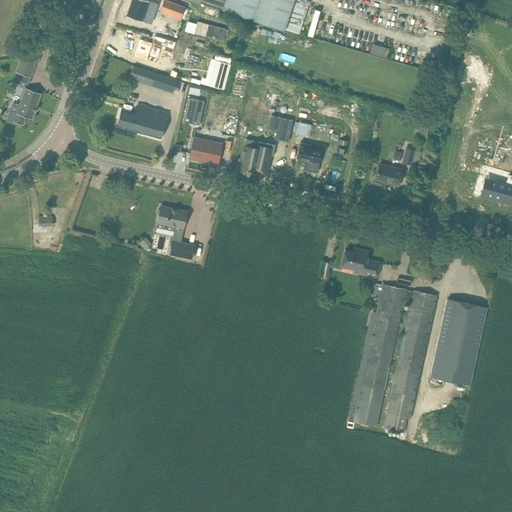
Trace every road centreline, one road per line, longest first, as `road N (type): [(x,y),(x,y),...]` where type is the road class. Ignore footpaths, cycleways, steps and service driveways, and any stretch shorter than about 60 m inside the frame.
road 1 (tertiary): [(511,251),(123,166),(58,139)]
road 2 (tertiary): [(58,139),(109,0)]
